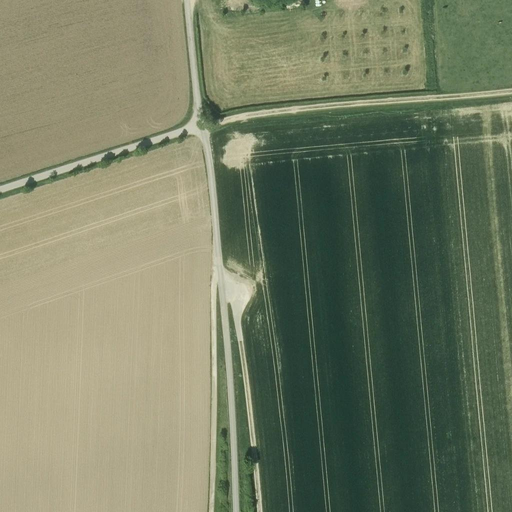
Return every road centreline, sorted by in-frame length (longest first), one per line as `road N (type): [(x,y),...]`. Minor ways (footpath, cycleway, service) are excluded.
road 1 (track): [(198,126),(224,287),(237,511)]
road 2 (track): [(198,126),(511,91)]
road 3 (track): [(218,273),(211,511)]
road 4 (track): [(224,287),(235,296),(260,511)]
road 5 (track): [(0,191),(198,126)]
road 6 (track): [(198,126),(187,0)]
